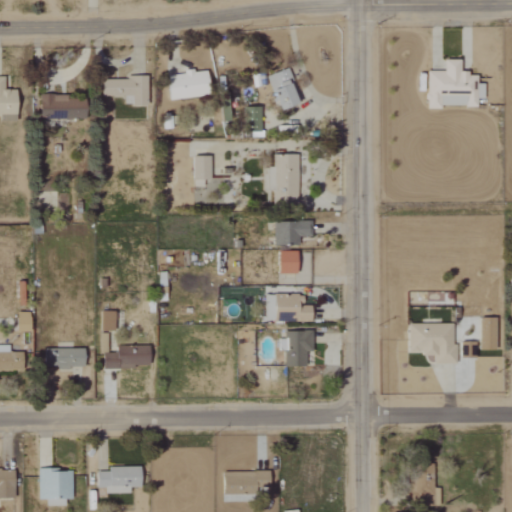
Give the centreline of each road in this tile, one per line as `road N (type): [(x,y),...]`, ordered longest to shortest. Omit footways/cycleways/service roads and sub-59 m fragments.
road 1 (tertiary): [(511,0),(360,2),(147,26),(0,27)]
road 2 (residential): [(0,416),(511,412)]
road 3 (tertiary): [(360,511),(359,0)]
